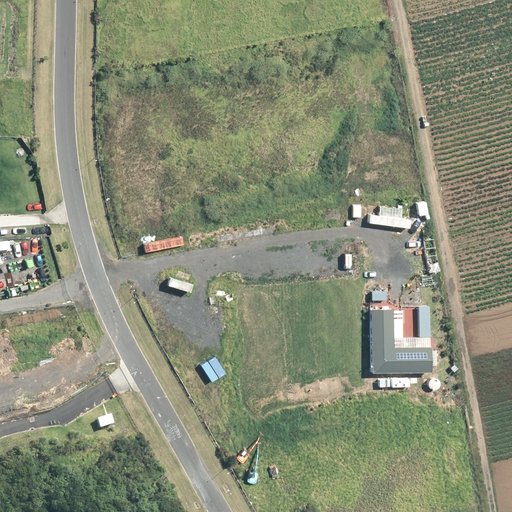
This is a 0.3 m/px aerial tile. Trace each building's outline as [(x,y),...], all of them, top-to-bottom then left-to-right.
[(189,284),(166,277),(163,286),(186,292),(189,284)] [(235,295),(197,287),(195,296),(233,304),(235,295)] [(371,311),(372,375),(431,374),(431,351),(396,351),(395,311),(371,311)] [(109,415),(94,419),(96,428),(111,424),(109,415)] [(95,438),(55,448),(57,455),(97,445),(95,438)]
